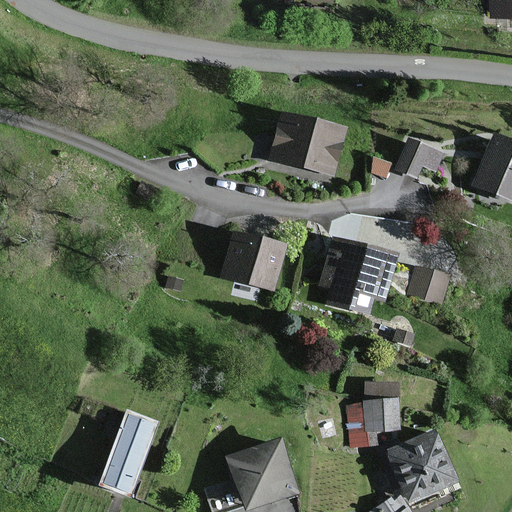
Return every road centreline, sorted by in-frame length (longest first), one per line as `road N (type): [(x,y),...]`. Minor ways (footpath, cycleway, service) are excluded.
road 1 (residential): [(511,76),(238,57),(80,25),(27,0)]
road 2 (residential): [(394,194),(343,210),(226,205),(0,114)]
